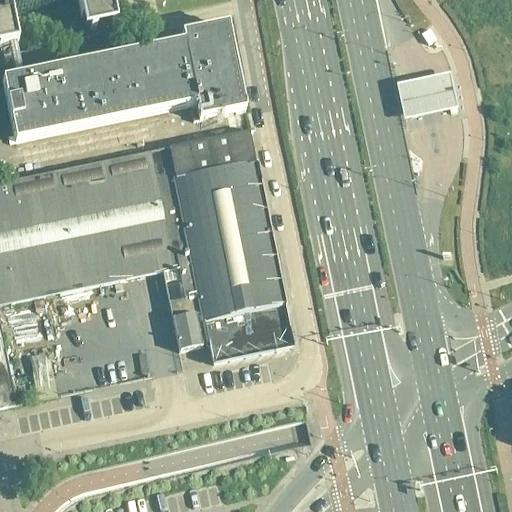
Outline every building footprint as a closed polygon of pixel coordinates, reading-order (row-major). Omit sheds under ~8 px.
[(0,0),(0,49),(18,46),(12,17),(78,3),(84,32),(116,26),(110,0),(0,0)] [(245,114),(227,27),(181,37),(182,45),(1,83),(13,145),(195,108),(196,113),(190,114),(192,125),(245,114)] [(430,32),(422,37),(428,47),(436,41),(430,32)] [(425,80),(398,86),(406,124),(434,118),(461,113),(453,74),(425,80)] [(291,352),(264,216),(260,197),(248,138),(252,137),(251,136),(0,186),(0,412),(16,409),(0,330),(0,309),(25,305),(33,303),(42,301),(162,276),(163,285),(180,281),(184,302),(168,306),(178,355),(201,351),(201,350),(206,349),(209,349),(213,368),(291,352)] [(28,385),(33,404),(55,399),(50,380),(28,385)]
